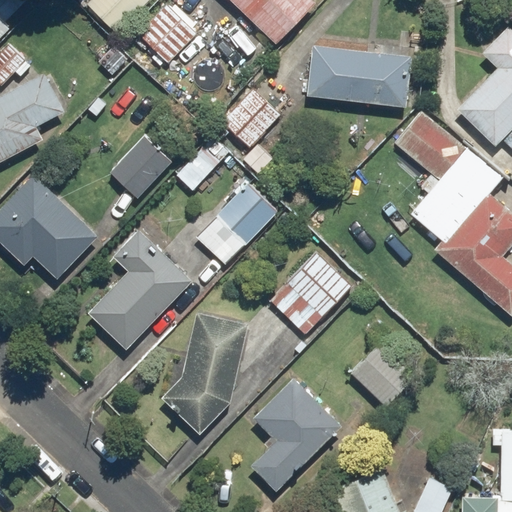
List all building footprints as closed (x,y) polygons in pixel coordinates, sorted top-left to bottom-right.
[(0,0),(0,34),(7,28),(1,22),(23,0),(0,0)] [(150,0),(83,0),(80,4),(114,38),(150,0)] [(306,0),(224,0),(272,45),(310,4),(306,0)] [(138,33),(167,61),(196,31),(167,3),(138,33)] [(44,5),(9,42),(24,56),(60,20),(44,5)] [(511,125),(511,36),(503,28),(478,55),(492,69),(453,110),(491,147),(511,125)] [(8,45),(0,52),(0,82),(0,83),(23,59),(8,45)] [(406,58),(308,47),(302,96),(400,108),(406,58)] [(40,75),(0,96),(0,160),(38,140),(31,128),(60,113),(40,75)] [(221,119),(248,145),(278,114),(252,88),(221,119)] [(438,242),(430,251),(509,317),(511,313),(511,270),(497,258),(511,240),(511,217),(484,195),(497,179),(418,113),(392,144),(437,181),(407,216),(438,242)] [(142,135),(109,171),(137,196),(170,161),(142,135)] [(173,176),(189,190),(216,161),(201,147),(173,176)] [(92,237),(28,176),(0,204),(0,246),(20,266),(28,257),(51,279),(92,237)] [(197,236),(224,261),(274,209),(247,183),(197,236)] [(84,315),(122,350),(187,282),(133,231),(108,257),(124,272),(84,315)] [(268,301),(302,334),(347,287),(313,254),(268,301)] [(195,436),(226,403),(243,326),(191,315),(177,379),(157,400),(195,436)] [(409,378),(376,345),(349,372),(382,405),(409,378)] [(337,427),(288,379),(249,418),(272,440),(246,466),(271,491),(294,468),(290,465),(294,462),(298,466),(337,427)] [(511,430),(498,430),(497,498),(511,498),(511,430)] [(393,511),(378,471),(327,490),(334,511),(393,511)] [(437,511),(449,488),(426,478),(411,511),(437,511)] [(511,511),(511,502),(493,502),(493,498),(457,498),(457,511),(511,511)]
